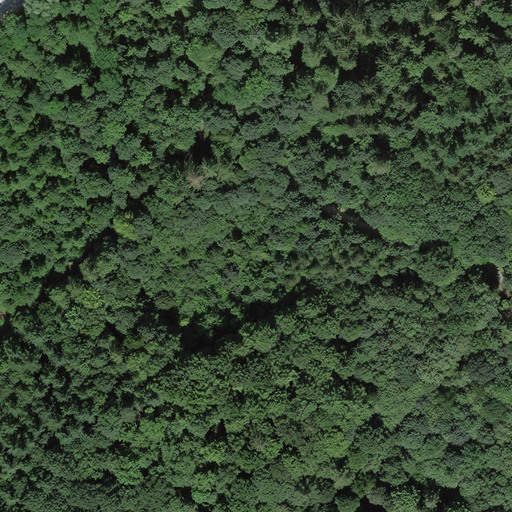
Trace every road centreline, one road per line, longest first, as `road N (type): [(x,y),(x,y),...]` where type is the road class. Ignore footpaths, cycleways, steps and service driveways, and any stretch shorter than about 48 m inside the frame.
road 1 (track): [(511,257),(491,269),(319,206),(255,148),(168,0)]
road 2 (track): [(0,342),(167,174),(214,79)]
